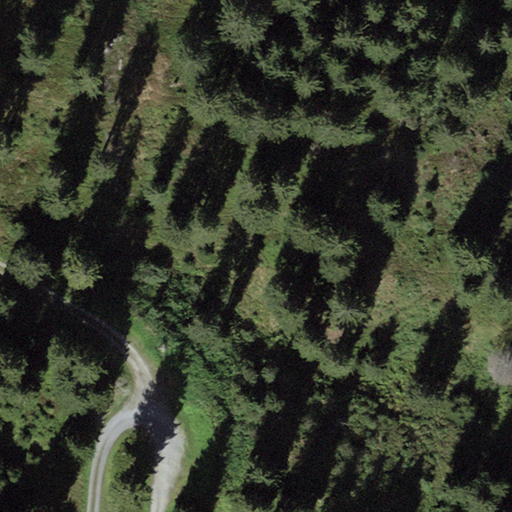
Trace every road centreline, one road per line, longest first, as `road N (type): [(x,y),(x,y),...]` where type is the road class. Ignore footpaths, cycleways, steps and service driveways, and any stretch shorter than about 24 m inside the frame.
road 1 (track): [(0,268),(125,347),(152,389),(172,443),(156,511)]
road 2 (track): [(152,389),(109,442),(91,511)]
